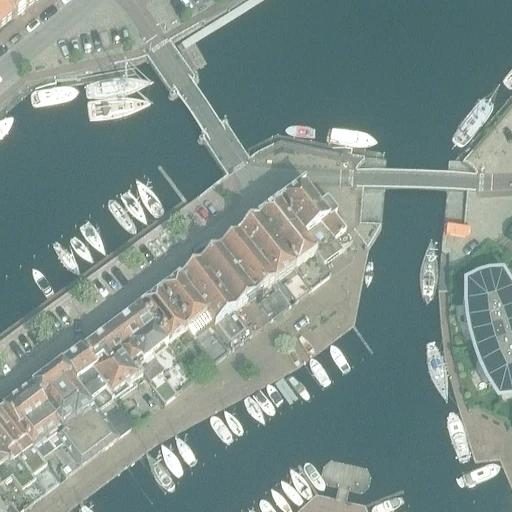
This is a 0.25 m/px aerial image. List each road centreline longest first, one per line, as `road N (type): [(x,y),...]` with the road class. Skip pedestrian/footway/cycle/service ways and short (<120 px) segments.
road 1 (residential): [(39,511),(319,303)]
road 2 (residential): [(0,394),(259,196)]
road 3 (residential): [(259,196),(119,0)]
road 4 (residential): [(259,196),(295,175),(474,183)]
